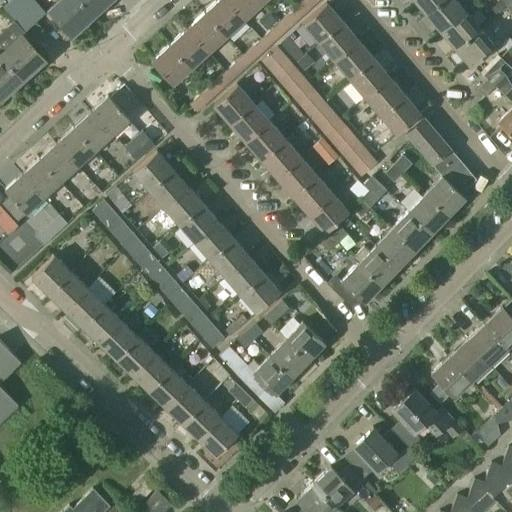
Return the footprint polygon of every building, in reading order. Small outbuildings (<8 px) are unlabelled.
[(25,32),(35,22),(15,0),(8,0),(2,7),(25,32)] [(15,0),(35,22),(46,12),(35,0),(15,0)] [(94,14),(80,0),(57,0),(48,8),(71,34),(94,14)] [(80,0),(94,14),(109,0),(80,0)] [(227,0),(214,0),(204,10),(226,35),(244,19),(227,0)] [(259,0),(227,0),(244,19),(262,3),(259,0)] [(304,13),(319,0),(302,0),(297,5),(304,13)] [(416,0),(426,11),(439,0),(416,0)] [(439,0),(426,11),(441,29),(465,9),(457,0),(439,0)] [(302,23),(318,42),(343,21),(327,2),(302,23)] [(286,30),(304,13),(297,5),(279,21),(286,30)] [(441,29),(456,47),(480,27),(465,9),(441,29)] [(204,10),(186,26),(209,51),(226,35),(204,10)] [(269,46),(286,30),(279,21),(261,37),(269,46)] [(359,39),(343,21),(318,42),(334,60),(359,39)] [(11,22),(0,32),(0,54),(22,79),(44,59),(11,22)] [(186,26),(168,43),(191,68),(209,51),(186,26)] [(496,45),(480,27),(456,47),(472,65),(496,45)] [(269,46),(261,37),(243,53),(251,62),(269,46)] [(374,57),(359,39),(334,60),(349,79),(374,57)] [(191,68),(168,43),(150,59),(172,84),(191,68)] [(262,59),(271,69),(287,55),(278,45),(262,59)] [(233,78),(251,62),(243,53),(225,69),(233,78)] [(0,99),(22,79),(0,54),(0,99)] [(271,69),(280,79),(295,65),(287,55),(271,69)] [(390,76),(374,57),(349,79),(365,97),(390,76)] [(303,74),(295,65),(280,79),(287,88),(303,74)] [(489,77),(496,84),(505,75),(498,68),(489,77)] [(215,94),(233,78),(225,69),(207,86),(215,94)] [(295,97),(311,83),(303,74),(287,88),(295,97)] [(406,94),(390,76),(365,97),(380,115),(406,94)] [(496,84),(489,77),(477,89),(485,96),(496,84)] [(319,93),(311,83),(295,97),(303,106),(319,93)] [(213,105),(229,123),(253,102),(237,84),(213,105)] [(197,110),(215,94),(207,86),(189,102),(197,110)] [(319,93),(303,106),(311,115),(326,102),(319,93)] [(422,113),(406,94),(380,115),(396,134),(422,113)] [(112,134),(130,118),(108,95),(91,111),(112,134)] [(229,123),(245,141),(269,120),(253,102),(229,123)] [(334,111),(326,102),(311,115),(319,124),(334,111)] [(511,107),(498,122),(511,135),(511,107)] [(95,150),(112,134),(91,111),(73,127),(95,150)] [(342,120),(334,111),(319,124),(326,133),(342,120)] [(443,175),(462,193),(476,178),(424,117),(406,132),(442,176),(443,175)] [(245,141),(261,159),(285,138),(269,120),(245,141)] [(350,129),(342,120),(326,133),(334,143),(350,129)] [(78,166),(95,150),(73,127),(56,142),(78,166)] [(350,129),(334,143),(342,152),(357,138),(350,129)] [(142,131),(124,146),(135,160),(154,144),(142,131)] [(261,159),(277,177),(301,156),(285,138),(261,159)] [(364,146),(357,138),(342,152),(349,159),(364,146)] [(61,181),(78,166),(56,142),(39,158),(61,181)] [(349,159),(355,167),(371,154),(364,146),(349,159)] [(132,171),(148,189),(172,168),(156,150),(132,171)] [(378,162),(371,154),(355,167),(362,175),(378,162)] [(402,154),(394,162),(404,171),(412,163),(402,154)] [(316,174),(301,156),(277,177),(293,195),(316,174)] [(43,197),(61,181),(39,158),(22,174),(43,197)] [(394,162),(384,173),(393,182),(404,171),(394,162)] [(187,186),(172,168),(148,189),(163,207),(187,186)] [(26,213),(43,197),(22,174),(4,190),(26,213)] [(293,195),(308,213),(332,192),(316,174),(293,195)] [(370,206),(378,197),(386,189),(372,175),(362,184),(368,189),(360,197),(370,206)] [(448,215),(466,197),(462,193),(443,175),(442,176),(425,193),(448,215)] [(202,203),(187,186),(163,207),(179,224),(202,203)] [(349,211),(332,192),(308,213),(325,232),(349,211)] [(425,193),(409,210),(432,233),(448,215),(425,193)] [(35,232),(31,236),(40,246),(67,221),(44,196),(22,218),(35,232)] [(360,197),(350,208),(359,217),(370,206),(360,197)] [(99,218),(112,207),(105,199),(92,210),(99,218)] [(0,227),(4,233),(16,225),(0,203),(0,227)] [(218,220),(202,203),(179,224),(194,241),(218,220)] [(99,218),(106,226),(119,215),(112,207),(99,218)] [(414,251),(432,233),(409,210),(391,228),(414,251)] [(119,215),(106,226),(114,235),(126,224),(119,215)] [(233,238),(218,220),(194,241),(209,259),(233,238)] [(114,235),(121,243),(134,232),(126,224),(114,235)] [(339,224),(329,233),(338,242),(347,234),(339,224)] [(391,228),(375,244),(398,267),(414,251),(391,228)] [(134,232),(121,243),(129,252),(141,241),(134,232)] [(328,251),(338,242),(329,233),(319,241),(328,251)] [(248,255),(233,238),(209,259),(224,276),(248,255)] [(149,250),(141,241),(129,252),(137,261),(149,250)] [(354,255),(360,261),(383,284),(398,267),(375,244),(369,250),(364,245),(354,255)] [(149,250),(137,261),(144,270),(157,259),(149,250)] [(45,291),(67,268),(52,253),(30,276),(45,291)] [(263,272),(248,255),(224,276),(240,293),(263,272)] [(144,270),(152,278),(164,267),(157,259),(144,270)] [(341,279),(361,298),(365,302),(383,284),(360,261),(341,279)] [(164,267),(152,278),(159,287),(172,276),(164,267)] [(45,291),(61,306),(84,283),(67,268),(45,291)] [(279,290),(263,272),(240,293),(255,311),(279,290)] [(159,287),(167,296),(179,285),(172,276),(159,287)] [(80,324),(102,301),(84,283),(61,306),(80,324)] [(187,294),(179,285),(167,296),(175,304),(187,294)] [(194,302),(187,294),(175,304),(182,313),(194,302)] [(289,307),(281,299),(262,315),(270,324),(289,307)] [(80,324),(98,341),(120,319),(102,301),(80,324)] [(194,302),(182,313),(190,322),(202,311),(194,302)] [(507,345),(511,340),(511,312),(503,304),(485,321),(507,345)] [(190,322),(197,331),(210,320),(202,311),(190,322)] [(137,335),(120,319),(98,341),(115,358),(137,335)] [(217,328),(210,320),(197,331),(205,339),(217,328)] [(308,359),(324,342),(301,320),(285,336),(308,359)] [(507,345),(485,321),(467,337),(490,361),(507,345)] [(253,339),(263,331),(255,322),(245,330),(253,339)] [(224,337),(217,328),(205,339),(212,348),(224,337)] [(244,348),(253,339),(245,330),(236,339),(244,348)] [(115,358),(131,373),(153,351),(137,335),(115,358)] [(285,336),(269,353),(292,376),(308,359),(285,336)] [(467,337),(450,353),(473,377),(490,361),(467,337)] [(0,420),(18,404),(0,384),(0,381),(21,361),(0,339),(0,420)] [(276,393),(292,376),(269,353),(263,360),(258,365),(252,359),(246,364),(228,345),(217,354),(257,396),(268,385),(276,393)] [(153,351),(131,373),(146,388),(168,365),(153,351)] [(473,377),(450,353),(431,371),(454,395),(473,377)] [(146,388),(162,404),(184,381),(168,365),(146,388)] [(180,421),(202,398),(184,381),(162,404),(180,421)] [(227,390),(236,398),(244,389),(235,381),(227,390)] [(442,427),(448,433),(452,437),(463,428),(453,417),(453,418),(442,406),(436,411),(414,388),(393,407),(414,430),(425,420),(436,432),(442,427)] [(236,398),(245,406),(253,397),(244,389),(236,398)] [(180,421),(197,437),(201,433),(219,415),(202,398),(180,421)] [(494,424),(497,423),(511,418),(511,407),(511,408),(509,400),(492,416),(494,424)] [(219,415),(201,433),(197,437),(215,455),(236,431),(219,415)] [(494,424),(492,416),(470,436),(483,450),(500,434),(497,423),(494,424)] [(377,469),(394,453),(395,452),(408,465),(417,456),(411,450),(412,448),(392,427),(383,435),(374,425),(353,444),(377,469)] [(511,446),(508,445),(501,465),(501,467),(509,470),(505,473),(511,479),(511,478),(511,446)] [(493,496),(511,479),(505,473),(509,470),(501,467),(501,465),(491,461),(484,481),(483,483),(490,487),(488,490),(493,496)] [(336,505),(354,488),(361,481),(345,465),(338,471),(332,464),(314,481),(336,505)] [(471,506),(476,511),(481,511),(486,507),(478,498),(487,490),(492,497),(493,496),(488,490),(490,487),(483,483),(484,481),(474,477),(467,497),(466,500),(473,503),(471,506)] [(155,486),(148,479),(131,496),(138,503),(155,486)] [(295,511),(328,511),(336,505),(314,481),(297,497),(303,504),(295,511)] [(93,488),(72,508),(69,505),(61,511),(103,511),(111,505),(93,488)] [(146,511),(161,511),(171,502),(157,489),(140,506),(146,511)] [(456,493),(449,511),(476,511),(471,506),(473,503),(466,500),(467,497),(456,493)]
